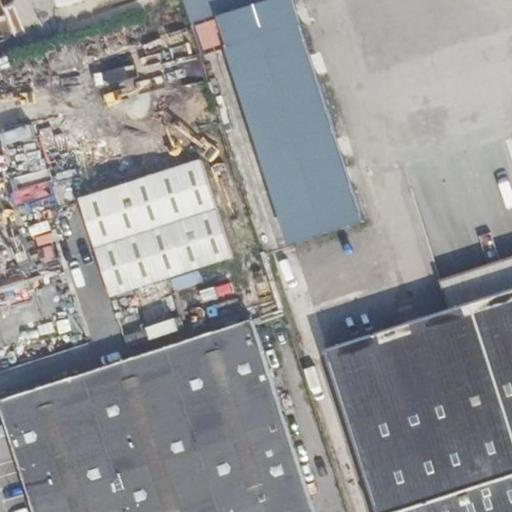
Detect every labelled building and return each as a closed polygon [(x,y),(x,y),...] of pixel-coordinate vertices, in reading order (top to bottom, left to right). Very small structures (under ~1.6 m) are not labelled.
[(294,2),(223,24),(231,48),(230,50),(293,243),(364,220),(294,2)] [(203,160),(78,196),(107,296),(232,260),(203,160)] [(228,261),(135,291),(145,327),(240,297),(228,261)] [(378,511),(511,511),(511,291),(329,350),(378,511)] [(43,317),(18,325),(25,350),(51,342),(43,317)] [(314,511),(253,320),(1,402),(35,511),(314,511)]
